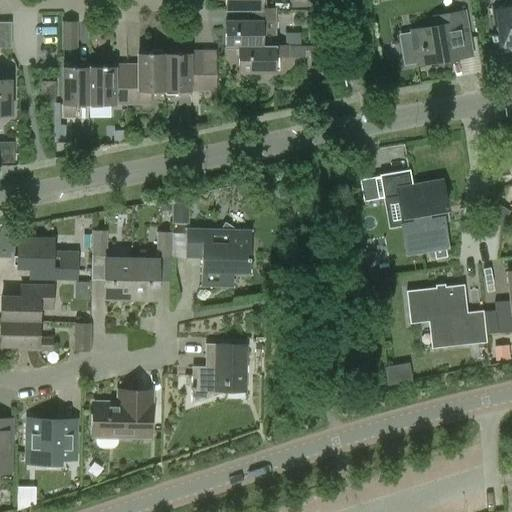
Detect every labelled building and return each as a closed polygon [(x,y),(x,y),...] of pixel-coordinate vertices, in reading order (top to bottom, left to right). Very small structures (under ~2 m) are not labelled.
[(248,11),(262,10),(261,0),(225,0),(225,11),(248,11)] [(262,10),(248,11),(248,22),(225,22),(225,49),(239,49),(239,47),(275,47),(275,34),(275,10),(262,10)] [(511,11),(493,14),(499,52),(511,49),(511,11)] [(447,26),(418,31),(424,65),(471,56),(463,13),(445,17),(447,26)] [(61,50),(77,50),(77,22),(62,23),(61,50)] [(0,49),(11,49),(11,23),(0,23),(0,49)] [(239,47),(239,49),(239,73),(275,73),(275,58),(288,58),(288,47),(275,47),(239,47)] [(138,79),(126,79),(126,104),(149,104),(149,92),(164,92),(164,56),(138,56),(138,79)] [(164,56),(164,92),(179,92),(179,104),(190,104),(190,93),(202,93),(202,62),(190,62),(190,56),(164,56)] [(202,62),(202,93),(216,93),(216,76),(216,62),(202,62)] [(89,104),(89,69),(63,69),(63,117),(74,117),(74,104),(89,104)] [(126,104),(126,79),(126,69),(89,69),(89,104),(126,104)] [(0,80),(0,115),(11,116),(11,71),(0,71),(0,81),(0,80)] [(55,104),(55,82),(40,82),(40,104),(55,104)] [(0,163),(14,163),(14,142),(0,142),(0,163)] [(441,182),(411,187),(409,174),(381,179),(384,200),(399,197),(403,224),(400,225),(406,255),(448,248),(441,210),(446,209),(441,182)] [(189,224),(189,198),(172,198),(172,224),(189,224)] [(225,224),(219,231),(187,231),(186,255),(203,255),(202,287),(233,288),(233,275),(250,275),(251,232),(238,232),(225,224)] [(106,255),(106,231),(92,231),(92,255),(106,255)] [(156,232),(155,257),(170,258),(171,233),(156,232)] [(77,251),(52,251),(52,240),(18,239),(18,255),(14,256),(14,264),(17,265),(17,267),(30,268),(30,280),(76,281),(77,251)] [(92,280),(92,259),(83,259),(83,280),(92,280)] [(131,298),(131,260),(105,260),(104,298),(131,298)] [(131,260),(131,298),(157,299),(158,261),(131,260)] [(511,271),(506,272),(509,300),(494,302),(498,334),(511,332),(511,271)] [(1,321),(40,322),(40,309),(53,310),(53,287),(27,286),(27,297),(2,297),(1,321)] [(464,286),(407,293),(411,325),(435,323),(438,350),(487,344),(483,312),(467,314),(464,286)] [(40,322),(1,321),(0,345),(37,346),(37,351),(52,351),(52,339),(39,339),(40,322)] [(91,324),(74,324),(73,352),(90,352),(91,324)] [(205,376),(192,375),(191,404),(227,393),(247,393),(248,346),(206,345),(205,376)] [(117,443),(117,436),(149,437),(150,392),(118,392),(118,405),(93,405),(93,436),(95,436),(95,444),(97,448),(101,449),(113,449),(116,447),(117,443)] [(59,421),(27,420),(26,454),(40,454),(40,464),(58,464),(58,459),(73,460),(73,427),(59,426),(59,421)] [(0,473),(10,474),(10,442),(0,441),(0,473)]
